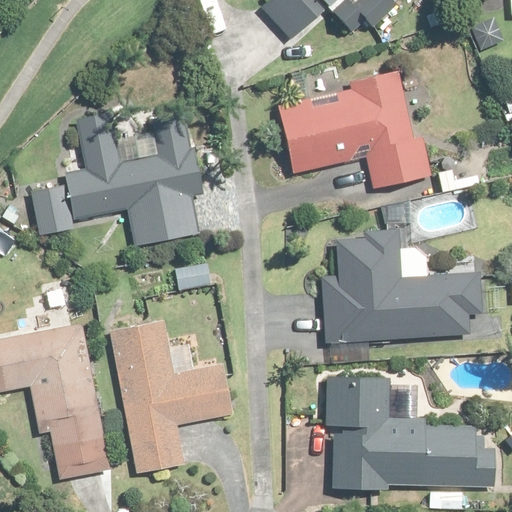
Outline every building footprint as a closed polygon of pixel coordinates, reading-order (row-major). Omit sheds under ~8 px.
[(262,0),(259,3),(291,37),(326,4),(352,33),(388,0),(262,0)] [(353,80),(276,98),(294,170),(366,153),(374,188),(431,174),(420,129),(411,132),(395,64),(352,75),(353,80)] [(215,183),(189,102),(83,135),(91,162),(30,181),(46,233),(128,207),(140,246),(206,225),(194,189),(215,183)] [(322,271),(324,339),(471,333),(470,305),(485,304),(483,263),(405,266),(404,225),(336,228),(338,271),(322,271)] [(166,311),(111,320),(136,467),(190,458),(184,421),(236,412),(226,359),(176,368),(166,311)] [(90,320),(0,335),(0,388),(31,383),(40,433),(53,431),(60,471),(114,461),(90,320)] [(330,369),(329,483),(500,485),(500,440),(478,439),(478,417),(396,416),(396,369),(330,369)]
